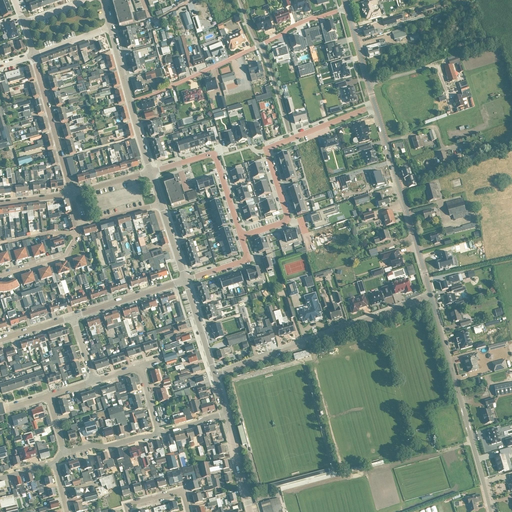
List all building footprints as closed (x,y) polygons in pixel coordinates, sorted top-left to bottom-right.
[(126,5),(130,4),(129,0),(123,0),(124,1),(113,3),(114,4),(116,3),(116,6),(114,7),(116,11),(118,11),(118,14),(116,14),(118,19),(120,18),(120,21),(118,22),(119,26),(133,23),(132,19),(130,20),(126,5)] [(282,0),(286,8),(291,6),(288,0),(282,0)] [(296,12),(300,10),(303,9),(304,13),(310,11),(306,0),(299,0),(298,0),(294,0),(292,1),(296,12)] [(366,3),(362,4),(364,9),(365,14),(367,19),(370,18),(370,19),(381,16),(379,10),(378,10),(377,5),(378,4),(377,2),(381,0),(382,1),(385,0),(388,0),(389,2),(393,1),(394,1),(394,0),(372,0),(365,2),(366,3)] [(41,1),(35,3),(37,10),(43,8),(41,1)] [(0,6),(0,9),(1,12),(9,9),(7,4),(0,6)] [(9,9),(1,12),(3,17),(11,14),(9,9)] [(274,15),(276,20),(278,24),(291,20),(287,10),(274,15)] [(136,13),(138,21),(147,19),(145,11),(136,13)] [(188,13),(182,15),(186,27),(192,25),(188,13)] [(255,22),(257,27),(259,31),(265,29),(265,32),(272,29),(271,27),(272,26),(268,17),(262,19),(261,16),(254,19),(256,22),(255,22)] [(198,17),(192,18),(197,33),(202,31),(198,17)] [(395,17),(382,21),(384,26),(387,25),(397,23),(396,21),(395,17)] [(327,29),(322,30),(326,44),(337,40),(335,32),(336,31),(333,21),(325,23),(326,23),(327,29)] [(4,25),(1,26),(3,29),(4,30),(5,32),(4,32),(5,34),(5,35),(6,36),(7,36),(9,39),(9,40),(13,38),(18,37),(17,34),(18,34),(18,33),(17,32),(16,32),(16,29),(13,30),(12,27),(13,27),(11,22),(7,24),(3,25),(4,25)] [(373,26),(363,30),(365,37),(375,33),(373,26)] [(310,36),(306,37),(309,48),(314,47),(313,43),(316,42),(315,39),(322,37),(319,27),(314,28),(315,29),(312,30),(312,29),(308,30),(310,36)] [(123,31),(123,33),(123,34),(123,36),(124,36),(124,37),(125,36),(125,37),(132,35),(136,34),(134,28),(131,29),(123,31)] [(395,31),(392,32),(395,40),(396,39),(397,42),(400,41),(400,38),(406,36),(404,28),(395,31)] [(230,49),(232,50),(234,50),(235,49),(235,47),(235,46),(245,41),(243,35),(241,31),(236,32),(238,35),(227,39),(227,41),(229,48),(230,48),(230,49)] [(193,67),(186,44),(187,44),(184,36),(181,37),(183,45),(189,68),(193,67)] [(306,48),(303,39),(303,37),(298,38),(297,36),(290,38),(293,49),(298,47),(299,51),(306,50),(306,48)] [(180,37),(175,39),(176,42),(176,43),(177,47),(179,54),(180,57),(181,56),(185,55),(180,41),(181,41),(180,37)] [(126,43),(126,46),(127,46),(128,49),(136,46),(139,45),(138,39),(134,41),(126,43)] [(380,43),(366,47),(369,58),(380,55),(378,48),(381,47),(386,46),(385,39),(384,40),(379,41),(380,43)] [(7,43),(8,46),(10,45),(11,49),(13,53),(24,49),(22,42),(16,44),(15,44),(14,40),(6,42),(7,43)] [(78,44),(80,49),(80,50),(89,47),(87,41),(78,44)] [(96,53),(103,50),(100,42),(93,45),(96,53)] [(7,43),(0,44),(0,50),(1,53),(3,52),(4,55),(11,53),(9,46),(8,47),(8,46),(7,43)] [(337,43),(325,47),(328,55),(329,57),(334,55),(335,59),(345,56),(342,46),(338,48),(337,43)] [(290,60),(287,47),(286,48),(285,44),(279,46),(279,47),(273,48),(274,53),(273,53),(275,60),(284,57),(285,61),(287,60),(287,61),(290,60)] [(72,56),(73,59),(76,58),(74,52),(77,51),(75,45),(69,48),(72,56)] [(197,56),(192,58),(195,66),(204,64),(201,54),(200,54),(198,45),(194,46),(197,56)] [(162,52),(163,55),(163,56),(171,53),(169,46),(161,48),(162,52)] [(213,57),(217,55),(219,58),(220,57),(225,55),(224,53),(225,53),(224,52),(221,46),(211,51),(213,57)] [(72,56),(69,48),(63,50),(65,56),(69,54),(70,57),(72,56)] [(63,50),(57,52),(59,58),(65,56),(63,50)] [(207,51),(205,52),(204,50),(203,51),(204,53),(206,60),(211,58),(209,51),(208,52),(207,51)] [(131,61),(139,59),(137,53),(130,55),(130,58),(130,61),(131,61)] [(164,63),(161,64),(164,73),(167,73),(170,81),(172,80),(173,80),(173,79),(176,79),(172,66),(174,65),(172,56),(171,55),(171,54),(169,54),(168,54),(166,56),(166,57),(165,60),(163,60),(164,63)] [(456,63),(460,73),(463,72),(461,65),(461,66),(457,55),(448,58),(450,65),(456,63)] [(48,62),(46,56),(40,58),(42,64),(48,62)] [(100,62),(101,65),(113,62),(112,56),(106,58),(106,61),(103,61),(100,62)] [(320,56),(313,58),(316,66),(322,64),(320,56)] [(76,67),(82,66),(82,65),(85,65),(83,59),(83,58),(79,60),(80,63),(75,64),(76,67)] [(182,58),(174,60),(178,71),(179,76),(186,73),(185,69),(182,58)] [(341,61),(331,64),(334,74),(339,72),(341,79),(350,76),(349,71),(347,71),(346,68),(347,68),(346,64),(342,65),(341,61)] [(253,66),(248,67),(252,82),(257,80),(258,80),(256,74),(259,74),(260,74),(260,73),(263,72),(260,63),(257,64),(257,63),(256,63),(256,64),(253,65),(253,66)] [(316,73),(313,63),(307,65),(309,69),(300,71),(302,77),(316,73)] [(142,71),(141,65),(133,67),(132,67),(133,68),(132,68),(133,71),(134,73),(142,71)] [(9,80),(33,73),(31,67),(25,68),(26,71),(20,73),(19,70),(5,74),(5,75),(7,80),(9,79),(9,80)] [(446,71),(450,83),(452,82),(453,82),(453,81),(457,80),(453,68),(446,71)] [(161,70),(146,74),(147,81),(156,78),(159,89),(165,86),(163,77),(161,70)] [(445,72),(441,73),(446,86),(450,85),(445,72)] [(34,79),(33,73),(9,80),(10,82),(27,78),(28,81),(34,79)] [(110,75),(104,77),(106,83),(118,79),(116,73),(110,75)] [(223,83),(221,84),(222,89),(223,91),(226,90),(224,83),(236,80),(234,73),(221,77),(223,83)] [(5,75),(3,75),(0,76),(0,83),(1,83),(5,94),(10,92),(8,84),(7,80),(5,75)] [(50,84),(56,83),(56,82),(59,81),(59,82),(62,81),(67,79),(73,78),(72,75),(68,76),(67,76),(61,78),(60,75),(48,78),(50,84)] [(136,77),(131,78),(135,92),(143,90),(141,82),(137,83),(136,80),(137,80),(136,77)] [(214,90),(213,87),(217,86),(215,78),(208,80),(205,80),(208,92),(214,90)] [(62,81),(59,82),(59,81),(56,82),(56,83),(50,84),(52,90),(58,89),(57,88),(63,86),(62,81)] [(466,81),(459,84),(461,90),(468,88),(466,81)] [(357,100),(353,87),(347,89),(346,86),(347,86),(345,82),(336,85),(337,89),(343,87),(344,90),(343,90),(347,103),(357,100)] [(29,85),(31,92),(37,90),(36,84),(29,85)] [(267,94),(255,97),(257,102),(272,97),(272,96),(269,87),(265,88),(267,94)] [(468,88),(461,90),(462,93),(462,94),(466,92),(468,98),(471,97),(468,88)] [(182,93),(184,98),(185,103),(197,100),(197,102),(204,101),(200,89),(196,90),(196,91),(192,92),(192,93),(188,94),(188,91),(182,93)] [(115,95),(110,97),(110,100),(113,99),(116,98),(123,96),(121,90),(116,92),(115,92),(115,95)] [(462,95),(453,98),(454,101),(455,101),(458,108),(457,108),(458,108),(464,106),(462,99),(467,98),(466,94),(462,95)] [(62,105),(61,102),(68,100),(68,97),(54,100),(56,106),(62,105)] [(222,110),(227,109),(224,97),(218,99),(222,110)] [(143,110),(148,109),(158,106),(157,101),(154,102),(153,99),(141,103),(143,110)] [(255,100),(251,101),(252,104),(256,120),(261,119),(255,100)] [(291,100),(285,102),(289,115),(292,114),(294,113),(294,112),(291,100)] [(42,107),(40,101),(36,102),(34,103),(35,105),(29,107),(30,110),(42,107)] [(243,108),(241,104),(227,108),(228,112),(243,108)] [(163,109),(159,110),(160,115),(164,114),(163,112),(173,109),(174,114),(177,113),(175,105),(162,108),(163,109)] [(0,149),(9,147),(12,146),(11,142),(10,136),(8,129),(7,126),(2,108),(1,107),(0,107),(0,136),(1,137),(2,140),(0,140),(0,149)] [(26,121),(32,119),(31,113),(37,112),(38,115),(44,113),(42,107),(30,110),(22,113),(23,117),(25,117),(26,121)] [(120,112),(111,114),(112,117),(115,117),(118,116),(121,115),(127,114),(125,107),(121,109),(119,109),(120,112)] [(159,116),(157,110),(144,113),(146,119),(159,116)] [(76,111),(74,112),(71,113),(68,114),(65,115),(59,116),(61,123),(67,121),(66,118),(73,116),(73,117),(71,118),(72,122),(76,120),(84,118),(88,117),(87,115),(82,117),(82,114),(80,115),(77,116),(76,111)] [(294,113),(292,114),(295,124),(300,123),(303,122),(307,121),(305,112),(295,115),(294,113)] [(265,113),(261,114),(261,117),(264,127),(272,124),(271,118),(266,119),(265,113)] [(446,114),(424,122),(425,124),(447,117),(446,114)] [(36,127),(47,124),(45,118),(35,121),(36,127)] [(157,123),(160,122),(160,121),(159,118),(154,120),(154,123),(147,125),(148,126),(147,126),(148,128),(147,128),(148,131),(149,131),(157,129),(159,128),(157,123)] [(236,134),(237,138),(239,142),(242,142),(245,141),(247,140),(246,136),(245,131),(249,130),(246,121),(240,122),(241,126),(235,128),(236,133),(236,134)] [(354,125),(354,126),(353,127),(354,130),(355,130),(359,143),(369,140),(367,134),(369,133),(367,126),(365,126),(364,122),(354,125)] [(258,124),(249,126),(253,138),(262,136),(258,124)] [(116,135),(132,131),(130,125),(124,126),(125,129),(118,131),(119,134),(116,135)] [(74,133),(86,130),(85,126),(75,129),(63,133),(65,139),(71,137),(70,134),(74,133)] [(102,134),(102,133),(117,129),(116,126),(104,129),(103,129),(103,130),(101,130),(101,131),(98,132),(99,135),(102,134)] [(213,131),(208,132),(208,135),(211,144),(216,142),(215,138),(218,137),(215,127),(212,128),(213,131)] [(157,129),(149,131),(150,132),(149,132),(150,134),(151,137),(158,135),(159,138),(165,136),(164,133),(159,134),(157,129)] [(429,133),(432,141),(437,140),(433,130),(429,132),(428,129),(418,133),(419,136),(429,133)] [(208,132),(202,134),(203,136),(206,146),(211,144),(208,135),(208,132)] [(226,132),(218,134),(220,141),(225,139),(228,147),(231,146),(231,147),(235,145),(232,134),(227,135),(226,132)] [(38,145),(51,141),(50,135),(44,137),(45,140),(37,142),(38,145)] [(197,136),(192,137),(193,139),(195,148),(201,147),(198,138),(197,136)] [(108,137),(100,139),(102,146),(108,144),(107,141),(109,140),(108,137)] [(192,137),(187,139),(188,141),(190,150),(195,148),(193,139),(192,137)] [(324,146),(320,148),(324,161),(329,160),(325,149),(338,145),(336,137),(323,141),(324,146)] [(419,137),(412,139),(415,150),(423,147),(420,140),(419,137)] [(53,147),(51,141),(38,145),(24,149),(25,152),(28,151),(28,152),(42,148),(42,147),(46,146),(47,149),(53,147)] [(153,149),(154,148),(154,149),(161,146),(160,141),(152,143),(153,146),(152,146),(153,149)] [(182,143),(177,144),(180,153),(185,152),(182,143)] [(301,147),(304,158),(313,155),(316,165),(322,163),(323,163),(319,150),(314,152),(312,146),(312,145),(311,145),(310,144),(307,145),(307,146),(304,147),(304,148),(302,148),(301,147)] [(368,164),(378,162),(374,149),(372,149),(371,148),(372,148),(370,144),(356,148),(358,152),(364,150),(365,151),(364,152),(368,164)] [(81,148),(80,145),(68,149),(69,155),(75,153),(74,150),(78,149),(81,148)] [(110,146),(107,147),(108,149),(108,152),(110,151),(112,159),(110,159),(112,167),(114,173),(120,171),(117,159),(116,158),(114,150),(111,151),(110,146)] [(155,152),(156,154),(163,152),(161,146),(154,149),(153,149),(154,152),(155,152)] [(50,160),(45,161),(45,162),(56,159),(54,152),(48,154),(50,160)] [(163,152),(156,154),(156,155),(155,155),(155,156),(156,158),(157,160),(165,158),(163,152)] [(287,152),(278,155),(280,160),(291,157),(289,152),(287,152)] [(438,154),(441,163),(447,161),(445,152),(438,154)] [(130,158),(129,158),(130,162),(132,168),(138,166),(137,162),(141,160),(140,157),(134,159),(133,155),(133,154),(129,155),(130,158)] [(474,155),(462,160),(464,164),(475,160),(474,155)] [(30,156),(17,160),(19,166),(32,162),(30,156)] [(280,160),(281,166),(282,165),(293,162),(291,157),(280,160)] [(117,159),(120,171),(126,170),(124,164),(122,165),(120,158),(117,159)] [(251,162),(248,163),(249,166),(250,166),(252,172),(262,169),(260,163),(255,164),(254,161),(251,162)] [(293,162),(282,165),(283,171),(294,167),(293,162)] [(236,170),(231,172),(233,178),(243,175),(241,168),(242,168),(241,165),(235,167),(236,170)] [(294,167),(283,171),(285,176),(296,172),(294,167)] [(88,171),(88,173),(89,173),(90,180),(96,178),(94,172),(95,172),(94,168),(87,169),(88,171)] [(405,181),(407,181),(409,188),(417,185),(414,175),(412,176),(410,169),(408,169),(408,168),(404,169),(404,170),(401,171),(403,179),(404,179),(405,181)] [(262,169),(252,172),(254,178),(253,178),(254,181),(260,180),(259,176),(264,175),(262,169)] [(36,184),(32,184),(33,191),(40,190),(38,181),(38,175),(37,171),(28,172),(30,182),(35,181),(36,184)] [(82,173),(83,175),(84,181),(90,180),(89,173),(88,173),(88,171),(82,173)] [(377,171),(370,173),(371,177),(375,176),(376,180),(374,180),(375,185),(376,188),(386,185),(383,176),(382,176),(380,171),(377,172),(377,171)] [(296,172),(285,176),(287,181),(291,179),(292,183),(299,181),(296,172)] [(233,178),(233,179),(234,181),(233,181),(234,181),(235,184),(234,184),(235,184),(245,181),(243,175),(233,178)] [(44,176),(44,180),(38,181),(40,190),(46,189),(45,184),(48,183),(47,179),(47,176),(44,176)] [(164,184),(172,206),(185,202),(179,185),(181,184),(179,176),(174,178),(175,181),(164,184)] [(212,177),(207,179),(208,183),(210,188),(210,189),(211,190),(216,188),(215,186),(212,177)] [(455,179),(457,186),(466,183),(464,177),(455,179)] [(23,178),(20,179),(22,192),(28,192),(28,187),(27,185),(24,186),(24,180),(24,179),(23,178)] [(207,179),(202,181),(205,190),(205,191),(210,189),(210,188),(208,183),(207,179)] [(260,180),(254,181),(255,185),(256,184),(258,190),(268,187),(266,181),(261,183),(260,180)] [(202,181),(196,182),(199,192),(200,194),(205,192),(205,191),(205,190),(202,181)] [(242,188),(236,190),(237,191),(239,196),(249,193),(247,187),(248,187),(247,184),(241,186),(242,188)] [(437,184),(430,185),(425,187),(430,201),(440,198),(439,196),(437,197),(435,191),(438,190),(437,184)] [(298,187),(289,189),(291,195),(302,191),(300,186),(298,187)] [(268,187),(258,190),(260,196),(270,193),(268,187)] [(198,198),(195,191),(187,193),(189,201),(198,198)] [(302,191),(291,195),(293,200),(302,197),(303,196),(302,191)] [(249,193),(239,196),(241,202),(240,202),(240,203),(245,201),(251,199),(249,193)] [(378,201),(375,202),(377,208),(379,207),(380,207),(390,204),(389,202),(390,202),(391,201),(390,199),(389,199),(388,199),(388,197),(385,198),(384,194),(377,196),(378,200),(377,200),(378,201)] [(368,195),(354,199),(356,206),(370,201),(368,195)] [(302,197),(293,200),(294,205),(302,202),(304,202),(302,197)] [(469,211),(467,202),(463,203),(462,198),(446,203),(450,216),(453,215),(454,221),(469,216),(467,211),(469,211)] [(53,206),(52,202),(47,203),(48,211),(50,211),(54,210),(57,209),(57,210),(69,206),(68,200),(62,202),(63,205),(60,206),(59,204),(53,206)] [(272,200),(262,203),(264,209),(274,205),(272,200)] [(294,205),(296,210),(307,206),(305,201),(304,202),(302,202),(294,205)] [(33,211),(32,205),(26,205),(27,212),(28,221),(34,220),(33,211)] [(247,207),(242,209),(243,209),(244,212),(243,212),(244,212),(244,214),(244,215),(245,215),(255,212),(253,205),(247,207)] [(274,205),(264,209),(266,215),(264,215),(266,218),(271,216),(270,213),(276,211),(274,205)] [(50,215),(50,211),(48,211),(49,219),(61,217),(60,214),(65,213),(65,214),(71,212),(69,206),(57,210),(58,213),(50,215)] [(307,206),(296,210),(297,215),(306,212),(308,212),(307,206)] [(332,207),(311,214),(313,220),(311,220),(313,224),(314,224),(315,228),(325,225),(322,217),(334,213),(332,207)] [(427,219),(428,222),(433,221),(432,214),(435,213),(434,209),(423,212),(425,219),(427,219)] [(144,228),(144,226),(147,225),(145,220),(148,219),(146,211),(140,213),(144,228)] [(392,211),(382,214),(386,226),(396,223),(392,211)] [(177,221),(185,218),(184,212),(175,215),(176,218),(177,221)] [(255,212),(245,215),(246,221),(251,220),(252,219),(253,222),(259,221),(258,217),(257,218),(255,212)] [(368,213),(363,215),(365,221),(375,218),(373,212),(368,213)] [(134,216),(132,217),(134,225),(135,230),(141,229),(142,231),(145,231),(144,228),(140,213),(134,215),(134,216)] [(124,242),(121,233),(127,232),(124,224),(123,218),(117,220),(118,226),(119,226),(119,227),(116,228),(117,231),(119,237),(121,243),(124,242)] [(185,218),(177,221),(178,223),(178,224),(178,226),(179,226),(179,227),(187,224),(185,218)] [(112,221),(105,223),(109,234),(111,241),(114,240),(112,235),(112,232),(115,231),(113,227),(112,221)] [(478,227),(478,226),(477,222),(462,226),(462,227),(453,229),(453,227),(445,229),(446,236),(478,227)] [(109,250),(110,253),(106,254),(109,266),(117,263),(116,260),(114,252),(113,248),(111,241),(109,234),(105,223),(100,224),(101,231),(104,230),(105,235),(106,234),(106,237),(105,237),(109,250)] [(179,227),(180,230),(181,233),(189,230),(192,229),(190,223),(187,224),(179,227)] [(95,226),(88,228),(90,234),(91,236),(92,239),(93,243),(96,243),(93,233),(96,232),(95,226)] [(189,230),(181,233),(181,236),(182,236),(183,239),(191,236),(189,230)] [(295,230),(289,232),(293,243),(302,241),(300,235),(297,236),(295,230)] [(378,238),(374,239),(375,244),(380,243),(382,242),(390,239),(388,231),(383,232),(379,234),(380,237),(378,238)] [(286,240),(283,241),(285,246),(293,243),(289,232),(284,233),(286,240)] [(154,239),(155,242),(166,239),(164,233),(158,235),(155,236),(156,238),(154,239)] [(322,236),(315,238),(317,247),(323,245),(324,246),(329,244),(329,243),(335,242),(332,233),(325,235),(325,234),(321,235),(322,236)] [(431,242),(433,241),(434,245),(440,243),(438,237),(440,236),(440,233),(430,236),(431,242)] [(268,238),(256,242),(257,247),(269,244),(268,238)] [(56,239),(50,240),(51,244),(50,244),(51,250),(55,249),(57,248),(59,253),(62,252),(61,247),(64,246),(62,240),(57,242),(56,239)] [(24,249),(19,251),(22,260),(27,258),(25,251),(28,250),(26,244),(25,241),(22,241),(24,249)] [(41,245),(37,247),(39,256),(45,254),(45,253),(43,248),(46,247),(44,241),(40,242),(41,245)] [(186,250),(187,250),(195,247),(193,241),(185,244),(186,247),(185,247),(186,250)] [(269,244),(257,247),(259,253),(266,251),(267,254),(272,252),(269,244)] [(145,245),(140,247),(143,255),(149,253),(146,245),(145,245)] [(315,265),(317,272),(331,268),(331,267),(330,267),(328,260),(333,259),(332,256),(332,254),(341,251),(339,246),(340,246),(340,245),(322,251),(323,251),(324,251),(325,255),(324,255),(323,255),(320,256),(322,262),(323,263),(316,265),(315,265)] [(12,247),(8,248),(9,250),(10,254),(11,256),(14,255),(16,262),(19,261),(19,262),(21,261),(21,260),(22,260),(19,251),(14,252),(12,247)] [(37,247),(31,249),(34,258),(39,256),(37,247)] [(197,253),(195,247),(187,250),(188,253),(187,253),(188,255),(189,256),(197,253)] [(156,251),(151,253),(152,258),(153,260),(155,267),(159,278),(167,276),(164,268),(161,269),(158,260),(164,259),(163,256),(162,254),(161,249),(156,251)] [(7,253),(1,255),(4,264),(10,262),(8,255),(10,254),(9,250),(6,251),(7,253)] [(390,258),(393,268),(403,265),(403,264),(404,263),(404,262),(404,261),(403,261),(402,260),(401,256),(400,256),(398,250),(381,255),(383,260),(390,258)] [(442,260),(437,262),(440,270),(445,269),(455,266),(452,257),(449,258),(448,254),(448,252),(441,254),(442,260)] [(152,258),(151,253),(141,256),(143,262),(149,260),(152,258)] [(197,253),(189,256),(188,256),(189,259),(190,259),(190,262),(199,259),(197,253)] [(268,259),(263,260),(267,271),(267,273),(274,271),(273,269),(270,259),(274,257),(273,254),(267,256),(268,259)] [(84,257),(78,259),(81,268),(86,266),(84,257)] [(152,271),(149,272),(149,273),(150,276),(151,281),(159,278),(155,267),(153,260),(152,258),(149,260),(149,262),(152,271)] [(75,270),(81,268),(78,259),(72,261),(75,270)] [(199,259),(190,262),(191,262),(190,262),(191,265),(192,268),(200,265),(199,259)] [(63,263),(61,264),(64,273),(69,272),(72,271),(72,268),(68,269),(66,262),(65,263),(65,262),(63,263)] [(55,267),(52,268),(54,274),(56,279),(59,278),(58,275),(64,273),(61,264),(58,265),(58,264),(56,265),(56,266),(55,266),(55,267)] [(413,266),(406,268),(409,277),(416,275),(413,266)] [(46,269),(44,269),(46,279),(52,277),(54,284),(57,283),(56,283),(57,283),(56,279),(54,274),(51,274),(50,269),(49,268),(48,268),(48,267),(46,268),(46,269)] [(258,268),(253,270),(257,282),(257,283),(265,280),(264,274),(261,275),(258,268)] [(384,274),(382,268),(371,272),(372,277),(384,274)] [(41,280),(46,279),(44,269),(38,271),(41,280)] [(249,279),(246,279),(248,285),(257,282),(253,270),(247,272),(249,279)] [(32,273),(26,275),(29,284),(35,282),(35,285),(38,284),(36,276),(33,277),(32,273)] [(137,279),(139,285),(147,282),(144,274),(139,276),(140,278),(137,279)] [(240,274),(235,275),(238,285),(243,283),(240,274)] [(26,275),(21,276),(24,286),(29,284),(26,275)] [(235,275),(230,277),(233,286),(238,285),(235,275)] [(450,281),(440,284),(442,291),(447,290),(448,289),(451,288),(454,288),(454,287),(453,284),(460,282),(458,275),(454,276),(449,278),(450,281)] [(230,277),(225,278),(228,288),(233,286),(230,277)] [(129,279),(130,282),(131,287),(139,285),(137,279),(134,280),(133,278),(129,279)] [(225,278),(220,280),(223,289),(228,288),(225,278)] [(406,294),(411,292),(410,289),(411,289),(410,287),(411,285),(411,284),(410,283),(410,282),(409,282),(408,279),(393,284),(396,294),(405,291),(406,294)] [(10,282),(14,290),(19,287),(14,280),(10,282)] [(119,291),(127,289),(124,280),(119,282),(120,284),(117,285),(119,291)] [(61,296),(65,295),(61,282),(61,281),(57,283),(56,283),(57,283),(61,296)] [(65,281),(61,282),(65,295),(69,293),(65,281)] [(362,281),(357,283),(361,295),(366,293),(362,281)] [(287,284),(286,284),(290,297),(298,294),(295,282),(290,283),(287,284)] [(114,286),(113,284),(108,286),(111,294),(119,291),(117,285),(114,286)] [(207,289),(205,284),(197,286),(198,289),(197,289),(198,292),(199,292),(207,289)] [(100,291),(97,292),(99,298),(107,295),(103,285),(99,286),(100,291)] [(382,288),(383,292),(385,297),(385,298),(392,296),(389,286),(382,288)] [(492,295),(492,294),(494,296),(497,292),(495,290),(496,290),(492,287),(489,292),(492,295)] [(46,304),(41,288),(30,291),(31,295),(38,293),(42,306),(46,304)] [(201,298),(209,295),(207,289),(199,292),(200,295),(201,298)] [(93,290),(88,292),(91,300),(99,298),(97,292),(94,293),(93,290)] [(385,297),(383,292),(381,292),(369,295),(372,305),(384,302),(382,298),(385,297)] [(80,297),(77,298),(79,304),(87,302),(84,293),(79,295),(80,297)] [(174,293),(167,296),(169,303),(173,301),(174,303),(176,302),(177,302),(174,293)] [(21,294),(10,298),(12,303),(22,300),(22,299),(22,298),(21,294)] [(320,314),(322,314),(319,303),(318,304),(315,294),(305,297),(308,309),(307,309),(304,308),(299,310),(298,312),(299,314),(301,320),(302,320),(303,322),(305,322),(305,323),(309,322),(308,321),(316,319),(316,320),(319,319),(319,318),(321,317),(320,314)] [(448,295),(444,297),(446,305),(449,304),(451,304),(452,303),(455,303),(455,302),(457,301),(456,299),(454,294),(448,295)] [(209,295),(201,298),(201,299),(202,302),(202,301),(203,304),(211,302),(209,295)] [(354,298),(348,300),(349,302),(350,308),(352,313),(353,313),(355,313),(356,312),(356,311),(356,310),(359,309),(368,306),(366,301),(365,297),(364,297),(363,295),(358,297),(358,299),(355,300),(354,298)] [(167,296),(160,298),(162,303),(162,305),(165,304),(167,308),(171,307),(169,303),(167,296)] [(68,298),(71,307),(79,304),(77,298),(74,299),(73,297),(68,298)] [(155,299),(148,302),(150,309),(151,309),(155,307),(158,306),(157,304),(155,300),(155,299)] [(451,304),(449,304),(450,308),(456,306),(467,303),(465,299),(457,301),(455,302),(455,303),(452,303),(451,304)] [(59,301),(60,304),(57,304),(59,310),(67,308),(64,300),(59,301)] [(143,311),(150,309),(148,302),(141,304),(143,311)] [(212,307),(205,309),(206,312),(207,314),(207,315),(215,312),(217,312),(221,310),(219,305),(218,305),(217,302),(211,304),(212,307)] [(48,305),(51,313),(59,310),(57,304),(54,305),(53,303),(48,305)] [(338,308),(337,304),(333,305),(337,319),(340,318),(342,317),(339,307),(338,308)] [(40,305),(36,307),(35,307),(39,317),(47,314),(44,306),(41,307),(40,305)] [(139,312),(136,305),(129,308),(133,318),(133,319),(138,317),(136,313),(139,312)] [(337,319),(333,305),(329,307),(330,310),(329,311),(332,320),(334,319),(335,320),(337,319)] [(31,319),(39,317),(35,307),(31,308),(31,310),(28,311),(31,319)] [(276,323),(272,313),(271,307),(267,308),(269,314),(272,325),(276,323)] [(122,310),(123,310),(125,317),(127,316),(128,318),(130,319),(133,318),(129,308),(122,310)] [(15,310),(7,313),(11,326),(19,323),(17,317),(15,310)] [(278,320),(280,327),(277,328),(278,332),(279,337),(287,334),(282,318),(283,318),(282,315),(280,310),(274,312),(276,320),(278,320)] [(451,314),(453,323),(461,321),(459,315),(461,315),(460,311),(451,314)] [(20,316),(17,317),(19,323),(27,321),(24,312),(19,314),(20,316)] [(120,327),(117,320),(120,319),(118,312),(111,314),(113,321),(115,328),(120,327)] [(207,315),(207,316),(207,318),(208,318),(209,320),(209,321),(216,318),(217,321),(223,319),(222,317),(222,316),(219,317),(217,312),(215,312),(207,315)] [(111,314),(104,316),(108,331),(115,328),(113,321),(111,314)] [(287,317),(285,318),(284,314),(282,315),(283,318),(282,318),(287,334),(295,332),(293,323),(292,323),(289,324),(287,317)] [(93,320),(95,326),(101,324),(99,318),(93,320)] [(252,334),(249,323),(248,319),(244,320),(248,335),(252,334)] [(102,348),(98,335),(96,331),(95,326),(93,320),(87,321),(89,328),(90,328),(94,340),(96,339),(97,344),(91,346),(93,351),(96,350),(97,350),(100,349),(102,348)] [(123,321),(128,338),(132,336),(127,320),(123,321)] [(259,328),(264,345),(272,342),(271,339),(275,338),(274,333),(272,326),(271,326),(269,320),(265,321),(267,327),(268,330),(263,331),(262,327),(259,328)] [(124,339),(128,338),(123,321),(118,322),(122,334),(118,335),(118,334),(117,334),(119,338),(120,342),(119,342),(119,343),(122,342),(121,340),(124,339)] [(179,331),(182,330),(187,329),(185,323),(177,326),(177,324),(172,325),(157,330),(155,331),(156,334),(173,329),(174,332),(179,330),(179,331)] [(220,324),(215,325),(210,327),(212,333),(213,333),(215,339),(224,337),(220,324)] [(62,337),(63,337),(69,335),(67,328),(60,330),(62,337)] [(257,336),(253,338),(254,342),(256,347),(264,345),(259,328),(256,328),(258,334),(257,335),(257,336)] [(60,330),(54,332),(56,339),(60,338),(61,341),(64,340),(63,337),(62,337),(60,330)] [(158,339),(156,334),(155,331),(153,331),(149,332),(149,333),(147,333),(147,336),(153,334),(155,340),(158,339)] [(468,331),(457,334),(458,340),(457,340),(458,341),(459,341),(459,344),(458,344),(459,345),(460,345),(461,350),(473,347),(468,331)] [(50,341),(56,339),(54,332),(48,334),(50,341)] [(175,343),(170,344),(171,345),(172,349),(177,347),(179,346),(184,345),(183,342),(186,341),(191,340),(190,339),(191,339),(190,336),(189,334),(181,337),(181,335),(176,337),(175,337),(176,341),(177,342),(175,343)] [(244,334),(232,337),(227,339),(229,347),(247,341),(244,334)] [(43,336),(37,338),(40,347),(40,349),(42,354),(45,353),(43,348),(47,347),(45,342),(43,336)] [(145,352),(152,350),(149,343),(148,337),(145,338),(147,344),(143,345),(145,352)] [(37,338),(31,339),(34,349),(38,348),(40,347),(37,338)] [(34,349),(31,339),(25,341),(27,348),(30,347),(31,350),(34,349)] [(156,341),(149,343),(152,350),(158,348),(156,341)] [(236,352),(248,348),(247,342),(234,345),(236,352)] [(132,345),(135,356),(142,354),(139,346),(136,347),(135,343),(132,344),(132,345)] [(105,347),(106,349),(108,354),(109,358),(112,357),(109,350),(115,348),(114,344),(110,345),(105,347)] [(192,344),(185,347),(184,345),(177,347),(178,352),(185,350),(186,353),(194,350),(192,344)] [(129,358),(135,356),(132,345),(129,346),(130,349),(127,351),(129,358)] [(231,352),(231,351),(230,347),(223,349),(223,351),(217,352),(219,360),(226,358),(225,354),(231,352)] [(12,361),(11,356),(15,355),(13,348),(5,351),(8,362),(12,361)] [(73,348),(67,350),(69,356),(75,354),(73,348)] [(100,360),(101,361),(103,369),(110,366),(108,362),(109,362),(109,361),(108,362),(107,359),(105,360),(103,353),(101,354),(100,349),(97,350),(98,353),(100,360)] [(309,350),(306,351),(293,355),(295,360),(310,356),(309,350)] [(113,353),(114,357),(111,358),(113,365),(120,363),(117,356),(116,352),(113,353)] [(163,357),(165,363),(170,361),(178,359),(176,353),(163,357)] [(75,354),(69,356),(71,362),(77,360),(75,354)] [(124,354),(117,356),(120,363),(126,361),(124,354)] [(478,354),(468,356),(463,358),(465,365),(466,365),(469,373),(479,370),(476,361),(480,360),(478,354)] [(195,355),(181,359),(182,363),(189,361),(190,364),(197,361),(195,355)] [(22,370),(18,356),(14,357),(16,365),(13,366),(15,372),(22,370)] [(50,362),(48,362),(49,365),(52,376),(54,382),(61,380),(59,375),(59,374),(56,375),(55,371),(53,367),(52,361),(50,362)] [(97,371),(103,369),(101,361),(95,363),(97,371)] [(504,361),(493,364),(495,372),(506,368),(504,361)] [(72,369),(73,371),(80,369),(78,363),(71,365),(72,365),(66,367),(67,370),(72,369)] [(184,368),(179,369),(180,372),(181,374),(189,371),(189,372),(193,371),(193,373),(201,371),(199,366),(185,370),(184,368)] [(75,375),(75,377),(82,375),(80,369),(73,371),(68,373),(69,377),(75,375)] [(154,384),(162,382),(160,375),(159,370),(156,371),(155,371),(152,372),(153,378),(154,384)] [(45,380),(42,371),(35,374),(37,381),(40,381),(41,381),(45,380)] [(48,384),(54,382),(52,376),(49,377),(48,373),(45,373),(48,384)] [(30,384),(33,383),(34,384),(38,382),(37,381),(35,374),(28,376),(30,385),(31,385),(30,384)] [(27,386),(30,385),(28,376),(21,378),(23,386),(26,385),(27,386)] [(191,377),(182,380),(183,383),(184,385),(189,383),(196,381),(197,384),(199,383),(204,382),(202,376),(195,378),(195,376),(191,377)] [(16,389),(16,388),(19,387),(20,388),(24,387),(23,386),(21,378),(14,380),(16,389)] [(116,384),(118,390),(136,385),(134,379),(130,380),(130,379),(129,379),(129,380),(127,381),(128,384),(121,386),(120,383),(116,384)] [(9,391),(12,390),(16,389),(14,380),(6,383),(9,391)] [(511,382),(511,383),(494,386),(496,396),(511,393),(511,382)] [(0,384),(0,386),(1,389),(2,394),(2,393),(5,392),(5,393),(9,391),(6,383),(0,384)] [(114,385),(107,387),(111,398),(114,397),(112,393),(116,392),(114,385)] [(118,390),(119,392),(119,394),(128,391),(129,390),(130,394),(138,392),(136,385),(118,390)] [(205,385),(197,388),(200,399),(206,397),(205,394),(203,395),(202,392),(204,392),(207,391),(205,385)] [(111,399),(111,398),(107,387),(101,389),(103,396),(107,395),(108,400),(111,399)] [(160,402),(165,401),(168,400),(165,389),(156,391),(158,396),(159,396),(160,402)] [(94,391),(88,393),(91,406),(95,405),(93,399),(96,399),(94,391)] [(91,406),(88,393),(81,395),(83,403),(87,401),(89,407),(91,406)] [(130,396),(121,399),(122,401),(128,400),(129,405),(134,404),(134,405),(141,403),(139,396),(131,398),(130,396)] [(488,410),(482,412),(485,424),(490,423),(494,422),(490,410),(493,409),(491,404),(495,403),(494,398),(485,401),(486,406),(487,406),(488,410)] [(66,400),(59,402),(61,409),(68,407),(71,406),(74,405),(73,402),(71,403),(67,404),(67,401),(66,400)] [(202,405),(200,405),(201,407),(202,412),(207,410),(207,412),(210,411),(210,412),(212,412),(212,411),(215,410),(213,403),(207,405),(207,403),(206,400),(201,401),(202,405)] [(191,403),(194,414),(201,412),(198,401),(191,403)] [(141,403),(134,405),(134,404),(129,405),(130,409),(134,407),(135,411),(142,409),(141,403)] [(120,406),(108,410),(113,426),(119,425),(120,428),(117,428),(119,436),(125,435),(123,427),(128,425),(125,416),(124,413),(122,406),(120,407),(120,406)] [(36,410),(32,411),(35,421),(45,418),(43,414),(44,413),(43,412),(43,413),(41,407),(37,408),(37,411),(36,411),(36,410)] [(70,413),(68,407),(61,409),(63,415),(70,413)] [(179,414),(178,415),(173,416),(175,425),(193,420),(191,415),(189,408),(183,410),(184,415),(180,417),(179,414)] [(71,413),(73,420),(78,418),(78,417),(81,416),(84,414),(82,411),(80,413),(77,414),(76,411),(71,413)] [(143,411),(135,414),(134,414),(137,424),(141,423),(143,430),(148,428),(146,420),(145,421),(144,418),(145,417),(143,411)] [(130,425),(128,425),(129,428),(130,433),(136,431),(135,430),(139,429),(137,424),(134,414),(130,415),(133,424),(130,425)] [(17,418),(17,416),(12,418),(15,427),(27,423),(25,416),(17,418)] [(85,424),(85,427),(82,428),(84,437),(89,435),(89,434),(97,431),(96,428),(96,427),(95,423),(94,421),(85,424)] [(79,431),(77,424),(71,426),(72,429),(71,429),(72,432),(68,433),(70,441),(78,439),(76,432),(79,431)] [(113,436),(110,424),(107,425),(108,429),(104,430),(106,438),(113,436)] [(218,443),(224,441),(223,438),(227,437),(225,428),(226,428),(226,425),(219,426),(221,433),(216,434),(218,443)] [(238,428),(242,445),(248,444),(243,426),(238,428)] [(205,443),(204,439),(203,435),(202,435),(200,427),(195,429),(197,437),(199,436),(200,439),(199,439),(201,444),(205,443)] [(193,429),(186,431),(188,437),(189,443),(194,442),(193,438),(195,437),(193,429)] [(503,437),(501,432),(498,433),(497,429),(488,432),(489,437),(490,440),(492,445),(501,442),(499,438),(503,437)] [(184,432),(174,434),(178,447),(177,448),(178,452),(179,455),(184,453),(181,441),(186,440),(184,432)] [(33,439),(31,433),(23,435),(25,442),(28,441),(28,440),(33,439)] [(166,437),(168,441),(169,447),(172,446),(173,449),(177,448),(176,446),(175,441),(173,441),(172,435),(166,437)] [(44,441),(36,443),(37,447),(38,451),(39,451),(41,459),(50,457),(47,449),(45,449),(44,445),(45,444),(44,441)] [(160,453),(161,455),(165,454),(163,448),(162,449),(160,442),(154,443),(156,451),(157,452),(158,453),(160,453)] [(144,445),(147,457),(150,456),(150,454),(153,453),(151,445),(147,446),(147,444),(144,445)] [(221,444),(214,445),(214,446),(215,449),(216,452),(216,455),(213,456),(214,461),(224,458),(224,454),(226,454),(224,446),(222,447),(221,444)] [(8,451),(6,446),(4,447),(0,448),(0,458),(1,459),(1,460),(3,459),(3,458),(7,457),(9,456),(8,451)] [(36,457),(34,447),(28,449),(28,448),(23,449),(22,449),(20,450),(19,451),(22,462),(30,459),(30,458),(36,457)] [(140,452),(138,447),(129,450),(132,459),(140,457),(142,456),(142,455),(141,456),(140,452)] [(119,468),(123,467),(124,471),(133,468),(132,464),(127,448),(114,451),(119,468)] [(501,456),(495,458),(500,472),(508,470),(504,456),(508,455),(511,453),(510,448),(500,451),(501,456)] [(15,455),(15,459),(12,460),(14,466),(20,465),(16,451),(14,452),(15,455)] [(115,467),(113,459),(109,460),(107,453),(101,454),(104,465),(107,464),(108,469),(115,467)] [(174,456),(171,457),(167,458),(170,470),(178,468),(174,456)] [(95,471),(97,477),(97,479),(102,478),(100,470),(103,469),(100,458),(99,457),(97,457),(97,459),(94,459),(98,470),(95,471)] [(222,466),(223,470),(229,468),(227,461),(225,461),(224,461),(224,462),(222,462),(221,460),(196,466),(188,468),(182,469),(184,475),(194,472),(194,473),(196,473),(197,480),(211,477),(209,469),(215,468),(215,469),(217,468),(217,467),(222,466)] [(78,461),(69,464),(71,470),(80,467),(78,461)] [(93,473),(92,468),(91,465),(90,461),(83,463),(85,470),(88,469),(89,472),(82,474),(84,480),(85,484),(92,482),(89,474),(93,473)] [(68,481),(65,482),(66,487),(73,485),(72,481),(70,476),(69,470),(68,465),(62,467),(65,478),(67,477),(68,481)] [(317,477),(335,472),(333,467),(316,472),(317,477)] [(156,489),(154,481),(153,478),(149,479),(147,479),(145,472),(151,470),(150,468),(147,468),(143,469),(140,470),(143,481),(144,485),(147,484),(148,491),(156,489)] [(140,482),(143,481),(140,470),(135,471),(135,474),(138,474),(140,482)] [(174,472),(174,474),(167,475),(170,485),(183,482),(180,470),(174,472)] [(31,474),(25,476),(26,481),(27,483),(30,482),(33,492),(37,491),(38,490),(35,482),(35,481),(33,481),(32,479),(31,474)] [(73,481),(73,483),(80,482),(80,484),(81,485),(85,485),(85,484),(84,480),(80,481),(79,479),(76,480),(74,475),(70,476),(72,481),(73,481)] [(220,487),(218,479),(221,478),(220,475),(211,476),(214,488),(220,487)] [(231,475),(222,477),(223,481),(226,480),(227,484),(232,482),(231,475)] [(112,476),(105,478),(100,480),(102,487),(104,486),(104,487),(105,486),(106,486),(108,489),(116,487),(112,476)] [(159,476),(156,477),(158,483),(159,488),(167,486),(166,481),(165,479),(164,476),(159,477),(159,476)] [(23,491),(19,477),(13,479),(16,487),(16,486),(17,490),(19,489),(21,495),(25,494),(25,491),(23,491)] [(53,484),(51,478),(44,480),(46,486),(53,484)] [(285,480),(273,484),(274,489),(286,484),(285,480)] [(44,489),(44,486),(40,487),(38,481),(35,482),(36,482),(37,487),(38,491),(44,489)] [(120,485),(124,497),(130,495),(129,488),(125,489),(123,481),(120,481),(121,485),(120,485)] [(136,482),(132,483),(135,493),(143,491),(141,485),(137,486),(136,482)] [(198,486),(197,482),(190,484),(192,491),(201,489),(200,485),(198,486)] [(209,487),(203,489),(204,492),(210,490),(214,489),(213,485),(212,482),(210,483),(208,483),(209,486),(209,487)] [(48,495),(42,496),(43,499),(51,497),(56,496),(54,489),(49,490),(47,491),(48,495)] [(81,489),(79,489),(71,492),(73,499),(83,496),(82,493),(83,492),(83,491),(83,490),(82,489),(81,489)] [(208,493),(193,497),(195,504),(203,502),(202,498),(205,497),(205,499),(209,498),(208,493)] [(237,501),(235,494),(226,496),(227,500),(228,500),(229,505),(233,505),(233,503),(237,501)] [(0,509),(16,505),(14,498),(13,496),(13,495),(0,498),(0,509)] [(481,501),(479,495),(468,498),(469,504),(470,505),(471,511),(477,510),(475,503),(481,501)] [(54,498),(49,500),(47,500),(48,504),(50,504),(50,506),(38,509),(39,511),(42,511),(59,508),(57,501),(55,502),(54,499),(54,498)] [(279,498),(261,503),(263,511),(279,511),(282,510),(279,498)] [(218,505),(217,501),(208,504),(209,507),(206,508),(206,507),(197,510),(197,511),(204,511),(205,511),(207,510),(210,510),(209,507),(218,505)] [(82,503),(74,505),(76,511),(79,511),(83,511),(88,509),(87,506),(83,508),(82,503)] [(172,511),(178,510),(176,503),(163,506),(164,510),(170,509),(171,511),(172,511)]
